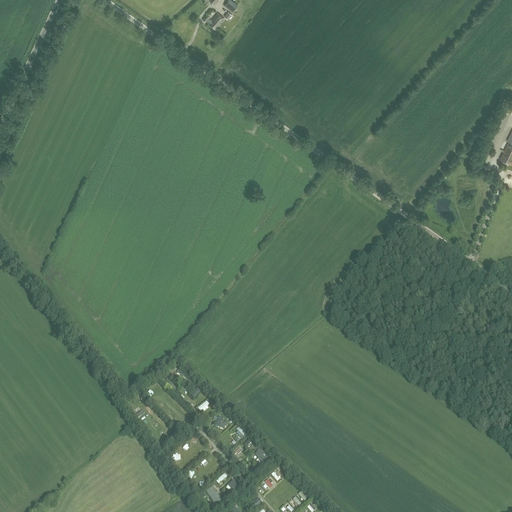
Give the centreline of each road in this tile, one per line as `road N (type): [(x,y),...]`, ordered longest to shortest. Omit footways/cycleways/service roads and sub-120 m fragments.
road 1 (unclassified): [(511,290),(105,0)]
road 2 (tertiary): [(0,125),(59,0)]
